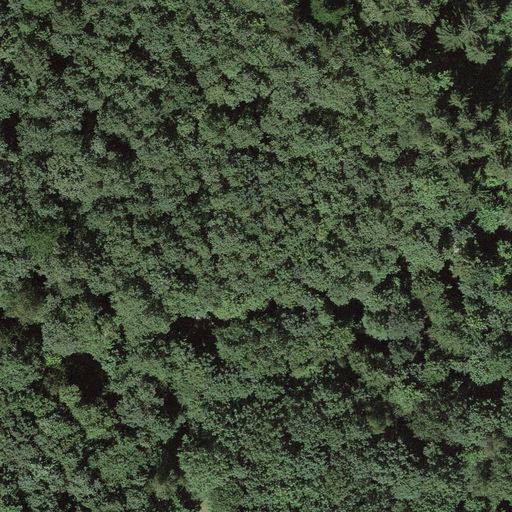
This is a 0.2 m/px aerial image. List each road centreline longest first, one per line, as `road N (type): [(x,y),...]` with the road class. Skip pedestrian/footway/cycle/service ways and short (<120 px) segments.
road 1 (track): [(48,337),(107,339),(303,297),(511,221)]
road 2 (track): [(191,511),(182,475),(117,400),(48,337),(0,313)]
road 3 (track): [(182,475),(179,358),(188,324)]
